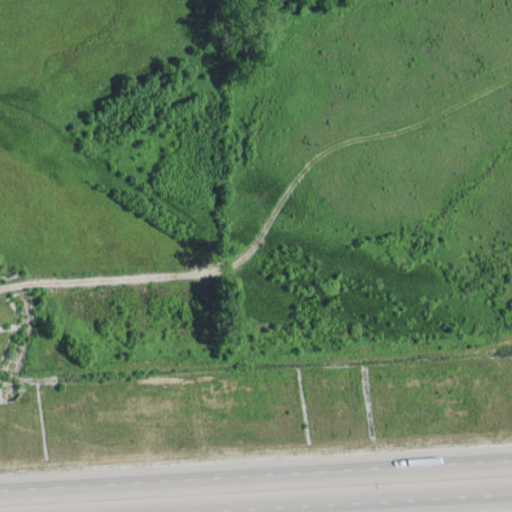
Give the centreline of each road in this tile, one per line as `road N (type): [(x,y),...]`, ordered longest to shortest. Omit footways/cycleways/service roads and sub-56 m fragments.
road 1 (motorway): [(511,459),(0,491)]
road 2 (motorway): [(141,511),(511,491)]
